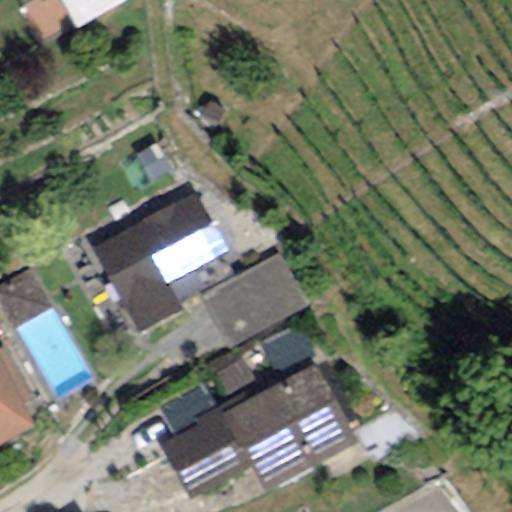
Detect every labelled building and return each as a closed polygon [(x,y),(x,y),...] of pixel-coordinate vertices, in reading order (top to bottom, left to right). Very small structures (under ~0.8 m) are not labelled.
[(55,0),(73,30),(125,0),(55,0)] [(139,335),(181,312),(167,286),(228,253),(194,193),(91,249),(139,335)] [(306,306),(279,256),(201,298),(229,348),(306,306)] [(52,307),(31,271),(0,288),(0,302),(15,328),(52,307)] [(0,444),(32,429),(23,406),(30,401),(2,353),(0,351),(0,444)] [(263,492),(355,444),(314,367),(248,402),(243,392),(193,421),(197,427),(161,448),(190,501),(251,468),(263,492)]
